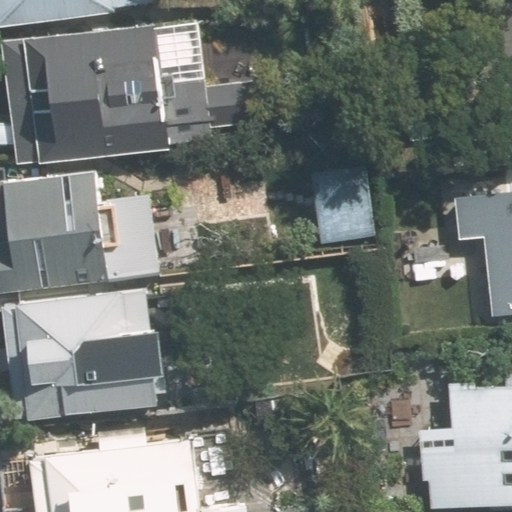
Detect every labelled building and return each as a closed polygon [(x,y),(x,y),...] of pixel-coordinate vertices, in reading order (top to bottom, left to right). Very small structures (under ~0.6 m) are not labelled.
[(0,0),(0,9),(83,0),(0,0)] [(158,13),(7,30),(21,157),(173,141),(172,132),(224,127),(224,120),(256,117),(251,71),(212,77),(205,14),(159,19),(158,13)] [(384,233),(378,154),(318,158),(323,237),(384,233)] [(0,174),(0,282),(147,266),(134,159),(0,174)] [(511,187),(455,195),(459,235),(483,232),(491,310),(511,307),(511,187)] [(158,401),(145,283),(7,298),(20,416),(158,401)] [(459,422),(430,425),(439,505),(511,496),(511,376),(454,383),(459,422)] [(186,436),(186,431),(43,446),(43,451),(33,452),(38,511),(252,511),(251,498),(215,501),(208,433),(186,436)]
